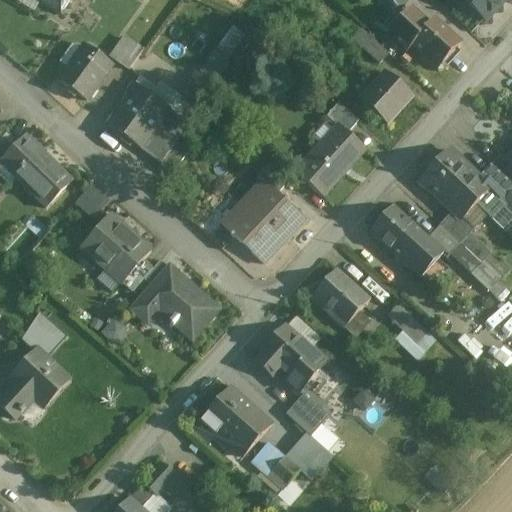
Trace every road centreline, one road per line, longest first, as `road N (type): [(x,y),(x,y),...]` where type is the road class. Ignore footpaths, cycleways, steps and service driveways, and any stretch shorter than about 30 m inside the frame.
road 1 (residential): [(256,311),(511,33)]
road 2 (residential): [(0,80),(256,311)]
road 3 (residential): [(70,511),(256,311)]
